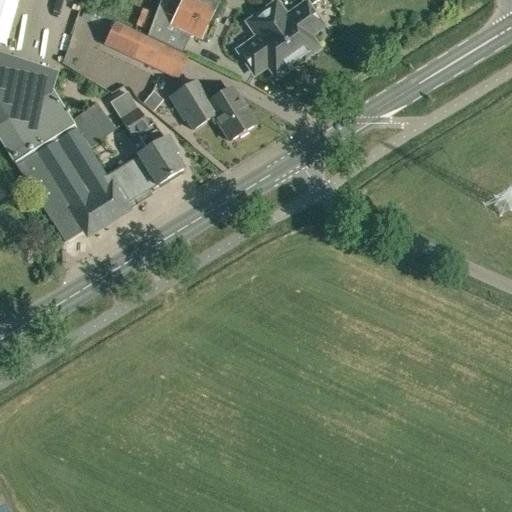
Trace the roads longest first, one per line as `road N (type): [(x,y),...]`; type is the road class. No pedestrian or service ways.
road 1 (secondary): [(0,340),(297,160)]
road 2 (unclassified): [(511,290),(345,210),(318,192),(297,160)]
road 3 (secondary): [(297,160),(511,25)]
